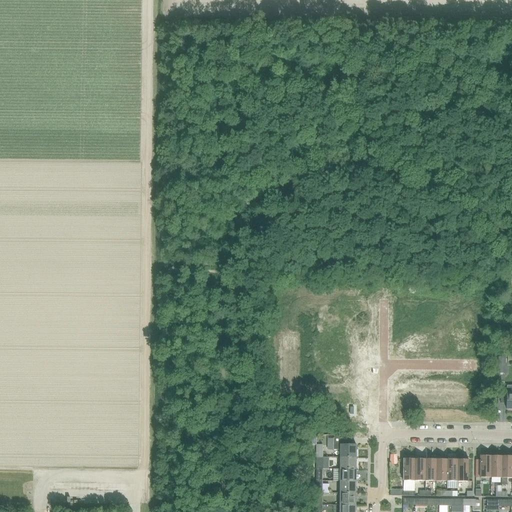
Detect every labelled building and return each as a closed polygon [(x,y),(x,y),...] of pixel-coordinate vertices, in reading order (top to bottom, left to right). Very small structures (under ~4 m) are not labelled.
[(389,311),(389,344),(407,344),(407,311),(389,311)] [(407,311),(407,344),(425,344),(425,311),(407,311)] [(425,311),(425,344),(443,344),(442,311),(425,311)] [(460,311),(442,311),(443,344),(460,344),(460,311)] [(460,311),(460,344),(479,344),(479,311),(460,311)] [(305,358),(305,374),(309,374),(309,379),(323,379),(323,375),(335,375),(335,379),(350,379),(350,374),(354,374),(354,357),(346,357),(346,350),(351,350),(351,332),(336,331),(336,328),(309,328),(309,344),(313,344),(313,357),(305,358)] [(500,389),(500,404),(506,404),(506,410),(511,410),(511,385),(505,386),(505,389),(500,389)] [(333,438),(333,450),(340,450),(340,458),(356,458),(356,445),(351,445),(352,438),(333,438)] [(501,478),(501,485),(506,485),(506,478),(511,478),(511,453),(507,454),(507,457),(502,457),(501,478)] [(480,457),(480,478),(491,478),(491,454),(486,454),(486,457),(480,457)] [(491,454),(491,478),(501,478),(502,457),(496,457),(496,454),(491,454)] [(403,459),(403,481),(414,481),(415,457),(409,456),(409,459),(403,459)] [(425,460),(424,481),(435,481),(436,456),(431,456),(431,460),(425,460)] [(436,456),(435,481),(446,481),(447,460),(442,460),(442,457),(436,456)] [(415,457),(414,481),(424,481),(425,460),(420,459),(420,457),(415,457)] [(447,460),(446,481),(457,482),(458,457),(452,457),(452,460),(447,460)] [(458,457),(457,482),(468,482),(469,460),(463,460),(463,457),(458,457)] [(340,470),(356,470),(356,458),(340,458),(340,462),(340,470)] [(340,474),(339,482),(356,482),(356,470),(340,470),(340,474)] [(339,482),(339,494),(356,494),(356,482),(339,482)] [(339,494),(339,506),(355,506),(356,494),(339,494)] [(462,500),(462,507),(471,507),(471,511),(472,511),(471,511),(478,511),(479,500),(475,500),(462,500)]
